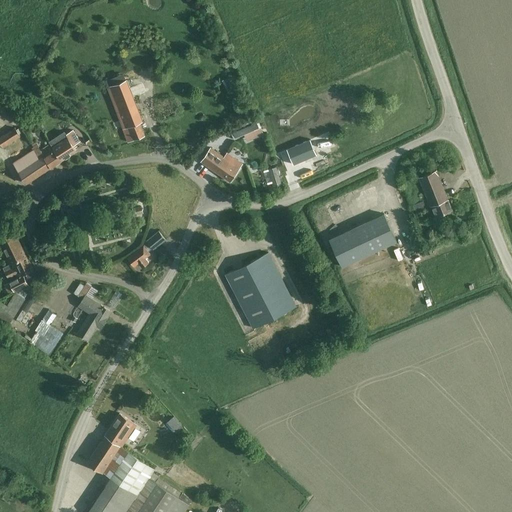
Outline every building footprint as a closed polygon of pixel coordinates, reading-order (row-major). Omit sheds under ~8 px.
[(152,61),(137,64),(138,73),(153,71),(152,61)] [(234,76),(223,81),(228,92),(239,87),(234,76)] [(142,119),(127,82),(109,90),(124,125),(123,126),(129,141),(145,134),(139,121),(142,119)] [(233,139),(244,134),(260,127),(261,127),(257,118),(229,130),(233,139)] [(0,137),(0,140),(3,146),(19,136),(15,129),(0,137)] [(73,144),(80,139),(73,129),(66,133),(68,136),(64,139),(61,135),(57,138),(59,142),(53,145),(55,147),(62,159),(77,149),(73,144)] [(310,138),(286,148),(293,164),(316,154),(310,138)] [(52,166),(62,159),(55,147),(53,148),(50,143),(41,149),(39,146),(35,148),(14,162),(27,182),(52,166)] [(210,147),(201,161),(230,181),(241,164),(236,160),(233,163),(210,147)] [(428,198),(413,204),(416,211),(431,204),(435,215),(452,209),(436,169),(419,176),(428,198)] [(351,194),(353,199),(362,196),(360,191),(351,194)] [(354,200),(356,206),(364,202),(362,196),(354,200)] [(384,213),(329,238),(342,266),(396,240),(384,213)] [(158,230),(146,240),(153,248),(165,238),(158,230)] [(3,267),(10,264),(26,256),(15,232),(0,239),(0,240),(11,263),(3,267)] [(150,253),(143,245),(135,250),(127,256),(134,265),(138,262),(142,266),(148,261),(145,257),(150,253)] [(268,252),(225,274),(253,327),(296,306),(268,252)] [(23,274),(33,269),(26,256),(10,264),(3,267),(8,277),(15,274),(16,277),(9,281),(14,290),(27,284),(23,274)] [(0,323),(6,327),(25,298),(24,298),(15,292),(7,306),(0,301),(0,323)] [(100,327),(107,317),(111,311),(85,294),(78,305),(90,312),(77,333),(88,339),(96,325),(100,327)] [(24,305),(34,307),(36,299),(26,297),(24,305)] [(50,317),(55,309),(46,304),(42,312),(50,317)] [(37,333),(40,328),(43,330),(51,319),(41,312),(30,328),(37,333)] [(37,338),(50,347),(62,330),(49,321),(37,338)] [(119,413),(108,429),(104,435),(87,461),(102,472),(103,471),(111,476),(89,509),(92,511),(182,511),(188,504),(155,481),(158,475),(152,471),(153,468),(118,444),(124,435),(127,438),(134,427),(131,425),(133,422),(119,413)] [(81,473),(86,477),(92,469),(87,465),(81,473)]
